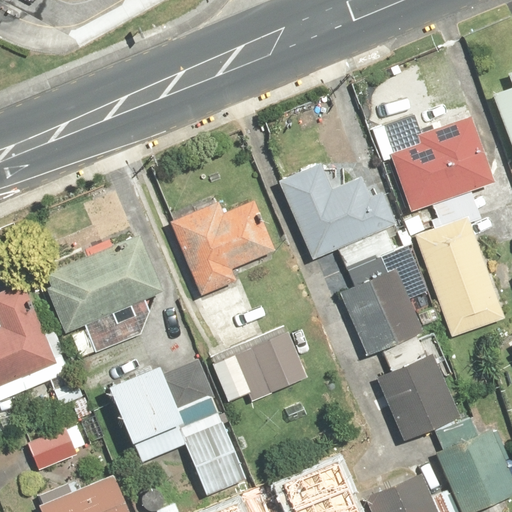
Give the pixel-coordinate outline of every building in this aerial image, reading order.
[(511,80),(497,86),(511,130),(511,80)] [(395,142),(414,203),(498,177),(475,106),(426,122),(429,132),(395,142)] [(324,159),(284,175),(314,252),(402,218),(388,181),(372,187),(365,170),(333,182),(324,159)] [(222,197),(174,215),(202,290),(244,274),(238,259),(276,245),(258,196),(226,208),(222,197)] [(472,212),(417,232),(454,334),(509,314),(472,212)] [(388,249),(380,230),(334,250),(349,286),(380,272),(373,255),(388,249)] [(145,236),(51,272),(70,321),(164,284),(145,236)] [(400,267),(345,288),(368,346),(422,325),(400,267)] [(0,382),(61,358),(28,274),(0,284),(0,382)] [(426,355),(439,350),(431,328),(377,349),(385,371),(426,355)] [(298,333),(217,361),(229,395),(248,388),(250,395),(312,374),(298,333)] [(439,352),(382,375),(407,433),(463,410),(439,352)] [(139,456),(191,436),(212,490),(248,475),(214,390),(184,402),(166,358),(109,381),(139,456)] [(73,422),(21,443),(32,471),(84,449),(73,422)] [(511,461),(495,425),(440,451),(467,507),(511,486),(511,461)] [(359,511),(337,462),(285,484),(297,511),(359,511)] [(134,511),(115,463),(38,493),(45,511),(134,511)] [(444,511),(424,469),(369,495),(376,511),(444,511)] [(179,511),(175,500),(151,510),(151,511),(179,511)]
